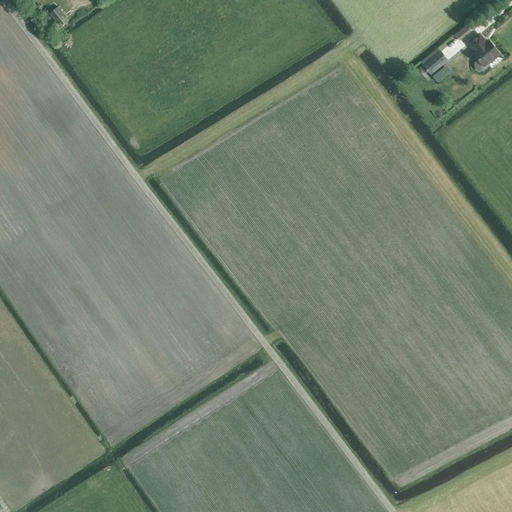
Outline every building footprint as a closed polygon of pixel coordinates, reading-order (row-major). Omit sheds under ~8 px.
[(60,27),(69,19),(59,7),(49,14),(60,27)] [(461,28),(466,34),(470,30),(466,24),(461,28)] [(476,52),(474,54),(473,54),(478,60),(476,62),(475,65),(475,68),(477,70),(480,71),(483,71),(488,66),(486,65),(499,54),(489,41),(485,45),(483,42),(484,41),(479,35),(469,44),(476,52)] [(438,48),(421,62),(428,71),(432,68),(434,70),(437,67),(431,59),(440,52),(438,48)] [(446,64),(433,76),(438,82),(451,69),(446,64)]
